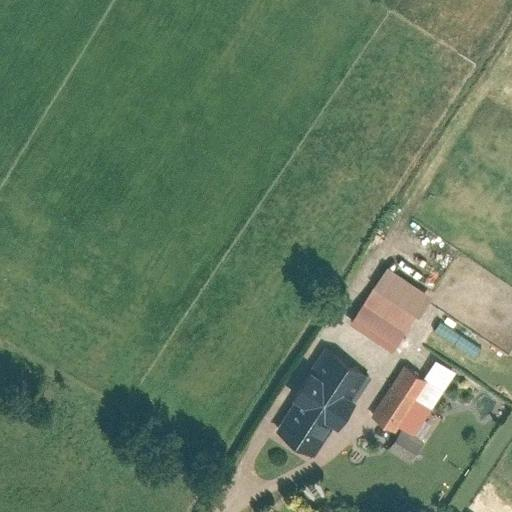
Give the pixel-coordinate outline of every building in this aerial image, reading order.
[(432,295),(390,267),(354,318),(397,347),(432,295)] [(370,373),(329,348),(281,426),(322,451),(370,373)] [(416,433),(455,372),(438,361),(427,379),(399,422),(416,433)] [(399,422),(427,379),(406,366),(375,415),(395,428),(399,422)] [(422,441),(404,430),(392,448),(410,459),(422,441)]
